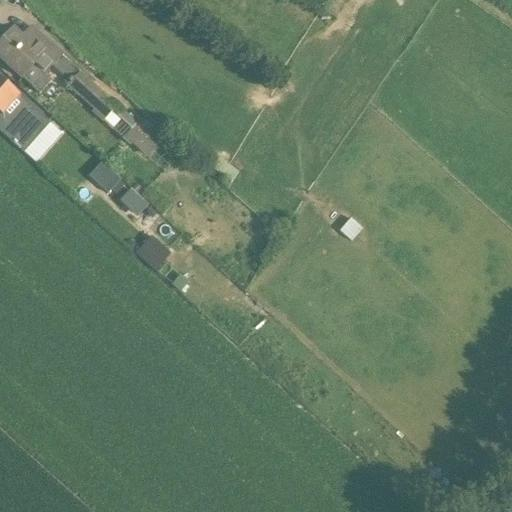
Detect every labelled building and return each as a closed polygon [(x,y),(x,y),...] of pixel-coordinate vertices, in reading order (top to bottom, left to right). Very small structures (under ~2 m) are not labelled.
[(43,76),(51,68),(60,57),(31,30),(25,38),(16,29),(7,39),(0,46),(0,60),(21,80),(31,89),(39,96),(51,82),(43,76)] [(70,78),(67,82),(69,84),(66,87),(93,112),(91,114),(102,124),(104,123),(117,107),(78,73),(72,80),(70,78)] [(0,135),(23,156),(49,126),(0,81),(0,135)] [(136,124),(123,140),(130,147),(132,145),(146,158),(158,144),(136,124)] [(112,192),(120,182),(121,181),(102,164),(89,178),(108,195),(112,192)] [(112,192),(116,196),(124,186),(120,182),(112,192)] [(131,187),(120,198),(137,214),(147,203),(131,187)] [(136,255),(156,273),(171,256),(151,238),(136,255)]
